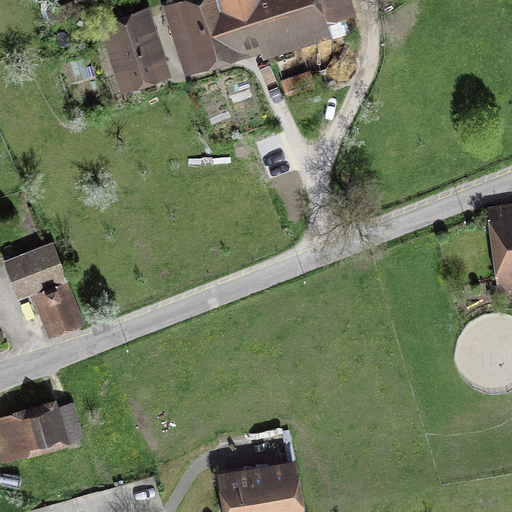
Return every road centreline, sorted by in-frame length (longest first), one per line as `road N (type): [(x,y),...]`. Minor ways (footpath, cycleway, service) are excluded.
road 1 (tertiary): [(0,380),(511,182)]
road 2 (track): [(328,252),(318,174),(371,59),(366,0)]
road 3 (track): [(318,174),(252,67),(145,91)]
